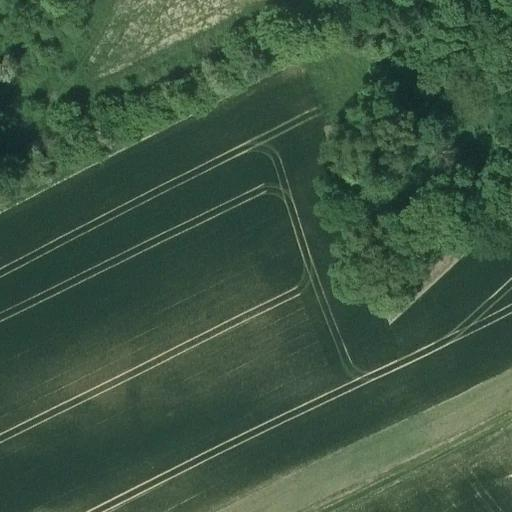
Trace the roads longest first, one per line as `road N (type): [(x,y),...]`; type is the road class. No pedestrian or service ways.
road 1 (track): [(411,0),(284,79),(0,210)]
road 2 (track): [(319,511),(511,417)]
